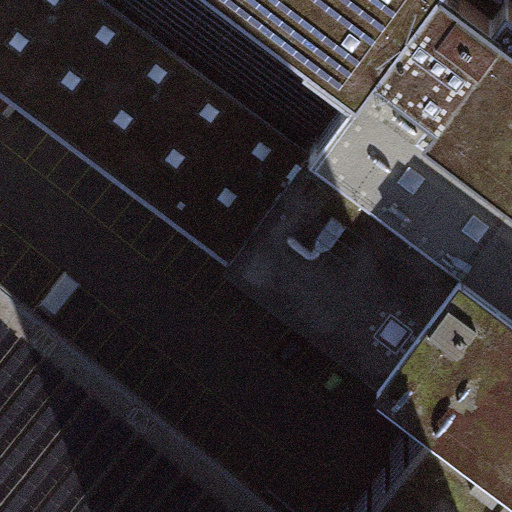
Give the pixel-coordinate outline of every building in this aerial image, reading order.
[(307,136),(125,0),(0,0),(0,71),(226,242),(307,136)] [(238,0),(349,80),(370,52),(363,47),(399,0),(238,0)] [(307,136),(511,289),(511,0),(399,0),(363,47),(370,52),(349,80),(307,136)] [(511,289),(307,136),(226,242),(428,393),(511,456),(511,289)] [(0,292),(272,511),(308,511),(0,259),(0,292)] [(0,458),(7,449),(83,511),(272,511),(0,292),(0,458)] [(344,487),(351,492),(406,418),(269,318),(227,374),(357,469),(344,487)] [(351,492),(375,511),(511,511),(511,456),(428,393),(406,418),(351,492)] [(0,458),(0,511),(83,511),(7,449),(0,458)] [(375,511),(351,492),(342,504),(336,511),(375,511)]
